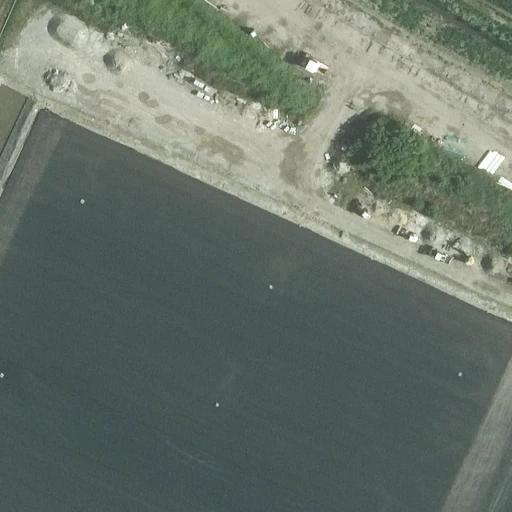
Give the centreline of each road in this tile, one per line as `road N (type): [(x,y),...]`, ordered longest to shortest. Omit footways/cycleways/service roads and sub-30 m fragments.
road 1 (unknown): [(5,154),(491,463)]
road 2 (unknown): [(299,177),(133,81),(84,66),(26,110),(0,164)]
road 3 (unknown): [(299,177),(511,319)]
road 4 (unknown): [(0,418),(117,511)]
road 5 (unknown): [(280,330),(338,260),(344,207)]
road 6 (unknown): [(354,55),(299,177)]
